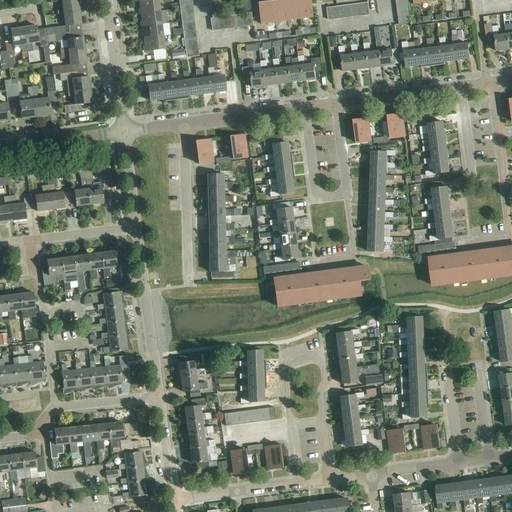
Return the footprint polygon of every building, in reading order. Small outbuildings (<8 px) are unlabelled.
[(64,14),(80,12),(78,0),(71,0),(67,1),(67,0),(49,0),(50,3),(62,2),(64,14)] [(158,0),(154,0),(155,0),(139,2),(141,15),(160,12),(158,0)] [(296,0),(292,0),(284,1),(286,21),(299,19),(296,0)] [(296,0),(299,19),(312,18),(309,0),(296,0)] [(191,1),(179,3),(180,9),(192,8),(191,1)] [(249,1),(239,2),(241,11),(250,10),(249,1)] [(286,21),(284,1),(271,3),(274,22),(286,21)] [(274,22),(271,3),(258,4),(261,24),(274,22)] [(396,5),(397,12),(409,10),(409,4),(396,5)] [(193,15),(192,8),(180,9),(181,16),(193,15)] [(397,12),(398,18),(410,16),(409,10),(400,11),(397,12)] [(160,12),(141,15),(142,27),(162,24),(162,25),(166,24),(165,11),(160,12)] [(80,12),(64,14),(65,26),(54,28),(55,35),(71,33),(71,26),(82,25),(80,12)] [(193,15),(181,16),(182,23),(194,22),(193,15)] [(411,23),(410,16),(398,18),(399,25),(411,23)] [(195,29),(194,22),(182,23),(183,30),(195,29)] [(162,24),(142,27),(144,40),(163,37),(162,25),(162,24)] [(498,26),(492,27),(492,24),(484,25),(487,49),(494,48),(493,42),(495,42),(497,52),(509,50),(507,35),(506,35),(499,36),(498,26)] [(37,26),(24,28),(28,52),(32,51),(31,44),(39,43),(42,64),(50,63),(48,46),(48,43),(48,36),(55,35),(54,28),(37,30),(37,26)] [(28,52),(24,28),(11,30),(13,46),(21,45),(22,53),(28,52)] [(183,30),(183,34),(184,37),(196,35),(195,29),(183,30)] [(266,32),(257,33),(255,33),(256,41),(267,39),(266,32)] [(72,40),(71,33),(55,35),(56,43),(67,41),(68,48),(60,49),(60,54),(85,51),(83,38),(72,40)] [(197,42),(196,35),(184,37),(185,44),(197,42)] [(457,61),(470,60),(467,44),(459,45),(457,36),(452,37),(453,46),(455,46),(457,61)] [(165,50),(163,37),(144,40),(146,52),(165,50)] [(455,46),(453,46),(446,47),(445,37),(439,38),(440,48),(442,47),(444,63),(457,61),(455,46)] [(442,47),(440,48),(434,48),(433,39),(427,40),(428,49),(430,49),(432,65),(444,63),(442,47)] [(358,54),(357,45),(356,41),(355,40),(350,41),(352,55),(354,55),(356,71),(369,69),(366,53),(365,54),(358,54)] [(305,41),(297,42),(298,49),(306,48),(305,41)] [(430,49),(428,49),(421,50),(420,41),(414,41),(415,51),(417,51),(419,66),(421,66),(421,68),(431,67),(431,65),(432,65),(430,49)] [(197,42),(185,44),(186,51),(197,49),(197,42)] [(243,58),(260,55),(258,42),(241,44),(243,58)] [(394,65),(392,50),(383,51),(382,42),(376,43),(377,52),(379,52),(381,67),(394,65)] [(417,51),(415,51),(409,52),(408,42),(402,43),(403,53),(405,53),(406,68),(419,66),(417,51)] [(379,52),(377,52),(370,53),(369,43),(363,44),(365,54),(366,53),(369,69),(381,67),(379,52)] [(6,52),(9,68),(16,67),(14,51),(12,51),(11,45),(5,46),(6,52)] [(338,48),(340,57),(334,58),(336,71),(343,70),(343,72),(356,71),(354,55),(352,55),(345,56),(344,47),(338,48)] [(197,49),(186,51),(187,58),(198,56),(197,49)] [(398,49),(392,50),(394,65),(400,64),(398,49)] [(61,59),(69,58),(70,66),(59,67),(60,74),(77,72),(76,66),(87,64),(85,51),(60,54),(61,59)] [(186,51),(172,52),(173,60),(187,58),(186,51)] [(9,68),(6,52),(0,52),(0,62),(1,69),(9,68)] [(215,77),(213,68),(214,68),(216,64),(214,55),(207,56),(209,69),(208,69),(209,78),(210,78),(212,94),(226,92),(224,77),(215,77)] [(267,71),(266,61),(265,55),(260,56),(260,62),(262,71),(264,71),(266,87),(278,85),(276,69),(274,70),(267,71)] [(303,82),(316,80),(315,73),(322,72),(320,59),(311,60),(312,65),(305,66),(304,56),(298,57),(299,66),(301,66),(303,82)] [(301,66),(299,66),(292,67),(291,58),(285,59),(287,68),(289,68),(291,83),(303,82),(301,66)] [(289,68),(287,68),(280,69),(279,59),(273,60),(274,70),(276,69),(278,85),(291,83),(289,68)] [(260,62),(254,63),(248,64),(249,73),(251,73),(253,88),(266,87),(264,71),(262,71),(260,62)] [(210,78),(209,78),(202,79),(201,70),(195,71),(196,80),(198,80),(200,95),(212,94),(210,78)] [(198,80),(196,80),(190,81),(188,71),(183,72),(184,82),(185,81),(187,97),(200,95),(198,80)] [(77,72),(60,74),(61,82),(72,80),(74,92),(90,90),(88,77),(77,79),(77,72)] [(185,81),(184,82),(177,82),(176,73),(170,74),(171,83),(173,83),(175,99),(187,97),(185,81)] [(173,83),(171,83),(165,84),(163,75),(158,76),(159,85),(160,85),(162,100),(164,100),(165,102),(175,101),(174,99),(175,99),(173,83)] [(160,85),(159,85),(152,86),(151,76),(145,77),(145,78),(146,85),(147,87),(148,87),(150,102),(162,100),(160,85)] [(52,77),(46,78),(48,92),(48,93),(54,92),(52,77)] [(17,79),(11,80),(13,97),(19,96),(17,79)] [(13,97),(11,80),(4,81),(7,98),(13,97)] [(37,87),(32,88),(36,118),(51,116),(48,99),(38,100),(37,94),(38,94),(37,87)] [(36,118),(32,88),(28,88),(28,95),(30,95),(30,101),(20,102),(22,120),(36,118)] [(92,103),(90,90),(74,92),(68,93),(68,97),(74,96),(75,105),(64,106),(65,114),(82,112),(81,105),(92,103)] [(0,122),(10,121),(8,104),(0,105),(0,122)] [(390,129),(404,127),(402,114),(388,116),(390,129)] [(368,119),(354,121),(357,144),(371,142),(368,119)] [(429,137),(445,135),(444,123),(428,125),(429,134),(421,135),(422,140),(430,139),(429,137)] [(247,159),(244,135),(230,137),(233,160),(247,159)] [(429,137),(430,139),(431,147),(422,148),(423,152),(431,151),(431,149),(447,148),(445,135),(429,137)] [(215,142),(210,142),(210,140),(196,142),(199,165),(213,163),(212,156),(216,156),(215,142)] [(377,144),(378,151),(395,148),(394,142),(377,144)] [(289,156),(287,143),(272,145),(273,155),(265,156),(265,161),(274,160),(273,158),(289,156)] [(431,149),(431,151),(432,159),(424,160),(425,165),(433,164),(433,162),(448,160),(447,148),(431,149)] [(387,165),(387,164),(387,156),(395,156),(395,152),(386,151),(386,153),(371,152),(371,165),(387,165)] [(223,163),(223,158),(222,153),(219,153),(220,159),(215,159),(216,164),(223,163)] [(273,158),(274,160),(275,167),(266,169),(267,173),(275,172),(275,171),(291,168),(289,156),(273,158)] [(433,162),(433,164),(434,171),(425,172),(426,177),(435,176),(435,174),(450,173),(448,160),(433,162)] [(236,169),(235,162),(222,164),(223,170),(236,169)] [(386,176),(386,168),(395,169),(395,170),(402,170),(402,164),(387,164),(387,165),(371,165),(370,177),(386,178),(386,176)] [(87,181),(85,169),(85,165),(65,168),(66,174),(80,172),(81,181),(82,190),(74,191),(74,192),(69,193),(70,205),(76,204),(76,207),(90,205),(87,181)] [(275,171),(275,172),(276,180),(268,181),(269,185),(277,184),(277,183),(292,181),(291,168),(275,171)] [(55,194),(54,188),(57,188),(55,172),(46,174),(48,186),(51,210),(65,208),(64,206),(70,205),(69,193),(63,194),(63,193),(55,194)] [(224,189),(233,189),(233,183),(223,183),(223,175),(207,175),(208,189),(224,189)] [(386,178),(370,177),(370,189),(386,190),(386,189),(386,181),(394,181),(394,176),(386,176),(386,178)] [(93,183),(93,180),(87,181),(90,205),(104,203),(103,201),(109,200),(107,184),(101,184),(101,182),(93,183)] [(277,183),(277,184),(278,192),(270,193),(270,198),(279,197),(279,195),(294,193),(292,181),(277,183)] [(432,183),(432,189),(433,199),(425,200),(426,205),(434,204),(433,202),(449,200),(448,188),(445,188),(444,182),(432,183)] [(51,210),(48,186),(42,187),(43,195),(35,196),(35,197),(30,198),(31,210),(37,209),(37,212),(51,210)] [(224,197),(224,189),(208,189),(208,203),(224,203),(233,203),(233,197),(224,197)] [(386,190),(370,189),(370,202),(385,202),(385,201),(386,193),(394,193),(394,189),(386,189),(386,190)] [(31,210),(30,198),(24,199),(24,204),(17,205),(16,196),(10,197),(13,221),(27,220),(25,211),(31,210)] [(0,223),(13,221),(10,197),(4,198),(5,206),(0,207),(0,223)] [(433,202),(434,204),(435,212),(426,213),(427,217),(435,216),(435,214),(451,212),(449,200),(433,202)] [(399,206),(400,201),(385,201),(385,202),(370,202),(369,214),(385,215),(385,213),(385,206),(399,206)] [(224,211),(224,203),(208,203),(208,217),(224,216),(224,217),(231,217),(234,217),(233,210),(224,211)] [(293,221),(292,208),(276,210),(277,220),(269,221),(270,226),(278,225),(278,223),(293,221)] [(436,224),(428,225),(420,226),(420,221),(414,221),(415,231),(437,228),(437,227),(452,225),(451,212),(435,214),(435,216),(436,224)] [(385,215),(369,214),(369,227),(385,227),(385,226),(385,218),(393,218),(393,214),(385,213),(385,215)] [(224,216),(208,217),(209,231),(225,230),(225,231),(234,230),(234,224),(231,224),(231,217),(224,217),(224,216)] [(278,223),(278,225),(279,233),(271,234),(271,238),(280,237),(279,235),(295,233),(293,221),(278,223)] [(437,227),(437,228),(438,236),(430,237),(430,242),(435,241),(438,241),(438,240),(453,238),(454,238),(452,225),(437,227)] [(369,227),(368,239),(384,240),(384,238),(384,230),(393,231),(393,226),(385,226),(385,227),(369,227)] [(225,230),(209,231),(209,245),(225,244),(234,244),(234,238),(225,238),(225,231),(225,230)] [(279,235),(280,237),(281,245),(272,246),(273,251),(281,249),(281,248),(297,246),(295,233),(279,235)] [(384,240),(368,239),(368,252),(384,253),(384,243),(392,243),(392,238),(384,238),(384,240)] [(419,254),(455,249),(454,242),(453,242),(435,245),(418,247),(419,254)] [(225,244),(209,245),(210,258),(225,258),(235,258),(235,252),(225,252),(225,244)] [(281,248),(281,249),(282,257),(274,258),(275,263),(283,262),(283,261),(298,259),(297,246),(281,248)] [(478,256),(474,257),(429,262),(433,287),(476,281),(480,280),(511,275),(511,247),(511,248),(511,252),(478,256)] [(117,267),(115,252),(101,254),(103,269),(104,278),(110,277),(109,268),(117,267)] [(101,254),(88,255),(90,271),(89,271),(91,280),(97,279),(96,270),(103,269),(101,254)] [(88,255),(74,257),(76,273),(77,282),(79,293),(85,292),(82,272),(89,271),(90,271),(88,255)] [(63,275),(63,281),(65,291),(70,290),(70,283),(77,282),(76,273),(74,257),(61,259),(63,275)] [(225,258),(210,258),(210,272),(211,272),(211,278),(234,278),(233,272),(235,272),(235,258),(225,258)] [(56,282),(63,281),(63,275),(61,259),(47,261),(48,266),(41,267),(44,286),(57,284),(56,282)] [(300,270),(299,263),(263,267),(264,275),(300,270)] [(322,277),(318,277),(274,283),(277,307),(321,301),(325,300),(360,296),(358,282),(368,281),(367,267),(356,268),(356,272),(322,277)] [(119,286),(118,279),(106,281),(107,287),(119,286)] [(122,292),(120,292),(103,295),(104,305),(97,306),(98,310),(105,309),(124,307),(127,306),(125,300),(124,301),(122,292)] [(33,293),(19,295),(21,310),(22,319),(29,318),(28,309),(35,308),(33,293)] [(19,295),(6,296),(8,312),(9,321),(15,320),(14,311),(21,310),(19,295)] [(8,312),(6,296),(0,297),(0,321),(2,322),(1,313),(8,312)] [(124,307),(105,309),(106,319),(99,320),(100,325),(107,324),(124,322),(126,321),(129,320),(127,314),(126,315),(124,307)] [(510,310),(495,313),(496,325),(511,323),(511,322),(511,314),(511,313),(511,309),(510,310)] [(422,331),(421,318),(406,318),(406,328),(398,329),(398,333),(406,333),(406,331),(422,331)] [(124,322),(107,324),(108,333),(101,334),(102,339),(109,338),(126,336),(127,336),(131,335),(129,329),(128,329),(126,321),(124,322)] [(511,321),(511,322),(511,323),(496,325),(498,337),(511,335),(511,321)] [(351,332),(335,334),(337,347),(353,345),(352,343),(351,336),(359,334),(359,330),(351,331),(351,332)] [(406,331),(406,333),(407,341),(399,341),(399,346),(407,345),(407,344),(423,343),(422,331),(406,331)] [(511,335),(498,337),(500,350),(511,347),(511,335)] [(126,336),(109,338),(110,348),(103,348),(104,353),(116,352),(116,351),(126,350),(127,351),(130,350),(130,351),(133,350),(131,344),(130,344),(127,336),(126,336)] [(353,345),(337,347),(339,359),(354,357),(354,356),(353,348),(361,347),(360,342),(352,343),(353,345)] [(407,344),(407,345),(407,353),(399,353),(399,358),(408,358),(408,356),(423,355),(423,343),(407,344)] [(511,347),(500,350),(501,363),(511,361),(511,347)] [(396,350),(387,350),(388,358),(396,358),(396,350)] [(247,366),(263,366),(263,351),(247,351),(247,362),(239,362),(239,367),(247,366)] [(356,370),(356,368),(355,360),(363,359),(362,354),(354,356),(354,357),(339,359),(340,372),(356,370)] [(95,369),(94,362),(94,355),(89,355),(91,369),(93,386),(94,390),(102,388),(101,388),(101,385),(107,384),(105,368),(95,369)] [(408,356),(408,358),(408,365),(400,366),(400,370),(408,370),(408,369),(424,368),(423,355),(408,356)] [(39,380),(45,379),(43,362),(33,364),(32,356),(27,357),(28,364),(30,381),(32,386),(39,383),(39,380)] [(30,381),(28,364),(19,365),(18,358),(13,359),(14,366),(16,383),(17,387),(25,385),(24,382),(30,381)] [(16,383),(14,366),(4,367),(3,360),(0,360),(0,371),(2,384),(3,389),(10,386),(10,383),(16,383)] [(116,386),(115,384),(122,383),(120,366),(110,367),(109,360),(105,360),(104,360),(105,368),(107,384),(108,389),(116,387),(116,386)] [(194,362),(179,364),(181,378),(196,376),(206,375),(205,369),(196,370),(194,362)] [(93,386),(91,369),(81,370),(80,363),(76,364),(76,371),(78,388),(79,392),(87,390),(87,389),(87,387),(93,386)] [(78,388),(76,371),(67,372),(66,365),(61,365),(62,372),(64,388),(62,389),(64,394),(73,391),(72,388),(78,388)] [(378,365),(356,368),(356,370),(340,372),(342,384),(357,382),(356,375),(364,374),(364,375),(379,373),(378,365)] [(264,378),(263,366),(247,366),(248,374),(239,375),(240,379),(248,379),(264,378)] [(408,369),(408,370),(408,378),(400,378),(400,383),(409,382),(409,381),(424,380),(424,368),(408,369)] [(511,374),(499,376),(501,389),(511,387),(511,374)] [(365,377),(366,386),(382,384),(381,375),(376,376),(376,375),(365,376),(365,377)] [(197,384),(196,376),(181,378),(183,392),(208,389),(207,383),(197,384)] [(264,391),(264,378),(248,379),(248,387),(240,387),(240,391),(248,391),(264,391)] [(409,381),(409,382),(409,390),(401,391),(401,395),(409,395),(409,393),(425,393),(424,380),(409,381)] [(511,387),(501,389),(503,401),(511,399),(511,387)] [(264,391),(248,391),(249,399),(240,399),(241,404),(249,404),(249,403),(264,402),(264,391)] [(409,393),(409,395),(410,403),(401,403),(402,408),(410,407),(410,406),(425,405),(425,393),(409,393)] [(355,396),(340,398),(341,411),(357,409),(357,407),(356,399),(364,398),(363,394),(355,395),(355,396)] [(192,407),(185,408),(187,422),(202,420),(212,419),(211,413),(201,414),(200,406),(205,406),(204,398),(191,400),(192,407)] [(511,399),(503,401),(505,413),(511,412),(511,399)] [(232,411),(231,403),(223,404),(224,412),(232,411)] [(410,406),(410,407),(410,415),(402,415),(402,420),(411,420),(411,418),(426,417),(425,405),(410,406)] [(365,406),(357,407),(357,409),(341,411),(343,423),(359,421),(358,419),(357,412),(365,410),(365,406)] [(274,408),(268,409),(269,421),(276,420),(274,408)] [(269,421),(268,409),(261,409),(263,422),(269,421)] [(225,426),(232,426),(231,413),(224,414),(225,426)] [(359,421),(343,423),(345,435),(360,433),(360,432),(359,424),(367,423),(366,418),(358,419),(359,421)] [(203,428),(202,420),(187,422),(188,436),(204,434),(213,433),(213,432),(213,428),(213,427),(203,428)] [(122,423),(108,424),(110,440),(111,449),(117,448),(116,439),(124,438),(122,423)] [(110,440),(108,424),(95,425),(97,441),(96,441),(97,450),(104,449),(103,440),(110,440)] [(97,441),(95,425),(82,427),(83,443),(85,458),(91,457),(89,442),(96,441),(97,441)] [(438,448),(435,425),(421,427),(424,450),(438,448)] [(82,427),(68,428),(70,444),(71,453),(75,452),(77,452),(76,443),(83,443),(82,427)] [(54,430),(56,442),(50,443),(51,459),(58,458),(57,454),(63,454),(62,445),(70,444),(68,428),(54,430)] [(376,430),(378,440),(385,439),(383,429),(376,430)] [(404,453),(401,429),(387,431),(390,454),(404,453)] [(360,433),(345,435),(346,447),(362,446),(360,436),(369,435),(368,430),(360,432),(360,433)] [(205,442),(204,434),(188,436),(190,450),(206,448),(215,447),(214,440),(205,442)] [(268,470),(282,468),(279,445),(265,447),(268,470)] [(255,451),(254,446),(247,446),(248,455),(255,455),(255,451)] [(206,448),(190,450),(192,464),(217,460),(216,454),(207,455),(206,448)] [(248,473),(246,460),(245,450),(231,451),(234,475),(248,473)] [(36,458),(35,452),(21,454),(23,470),(24,479),(31,478),(30,469),(37,468),(37,473),(45,472),(43,458),(36,458)] [(142,458),(141,452),(124,454),(126,465),(118,465),(119,470),(126,469),(143,467),(147,466),(145,458),(142,458)] [(23,470),(21,454),(8,456),(10,472),(11,479),(11,480),(17,480),(16,471),(23,470)] [(8,456),(0,456),(0,481),(4,481),(4,480),(11,479),(10,472),(8,456)] [(143,467),(126,469),(127,479),(120,480),(121,484),(128,483),(145,481),(149,480),(147,472),(143,473),(143,467)] [(117,470),(107,471),(105,471),(106,479),(118,478),(117,470)] [(505,494),(503,476),(489,478),(492,496),(491,496),(491,503),(497,502),(496,496),(504,494),(505,494)] [(511,477),(504,478),(503,476),(505,476),(503,476),(505,494),(504,494),(505,501),(510,500),(509,494),(511,493),(511,477)] [(492,496),(489,478),(476,479),(476,480),(477,482),(476,482),(478,498),(477,498),(478,505),(483,504),(483,497),(491,496),(492,496)] [(122,494),(122,496),(111,497),(112,504),(123,503),(123,498),(130,498),(146,496),(146,497),(152,496),(149,487),(145,487),(145,481),(128,483),(129,493),(122,494)] [(476,482),(463,484),(465,500),(464,500),(465,506),(470,506),(469,499),(477,498),(478,498),(476,482)] [(463,484),(450,485),(452,501),(450,502),(451,508),(457,507),(456,501),(464,500),(465,500),(463,484)] [(452,501),(450,485),(436,487),(438,503),(437,503),(438,510),(443,509),(442,503),(450,502),(452,501)] [(420,492),(421,500),(411,501),(410,493),(394,496),(395,508),(412,506),(430,504),(428,491),(420,492)] [(26,511),(25,499),(14,500),(15,511),(26,511)] [(348,511),(347,499),(333,501),(334,511),(348,511)] [(15,511),(14,500),(2,502),(2,511),(15,511)] [(334,511),(333,501),(319,503),(320,511),(334,511)] [(295,503),(292,504),(293,511),(306,511),(306,504),(293,506),(293,504),(295,504),(295,503)] [(320,511),(319,503),(306,504),(306,511),(320,511)]
